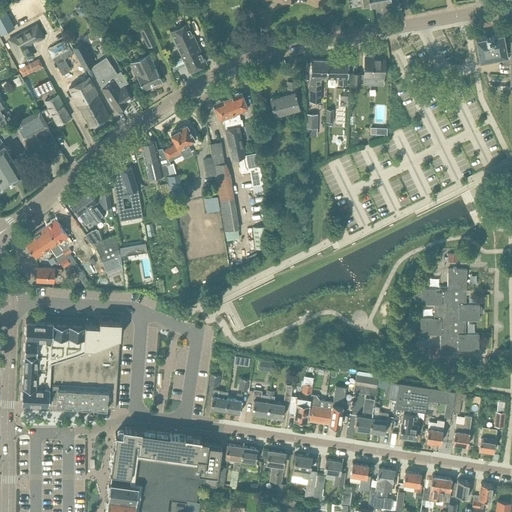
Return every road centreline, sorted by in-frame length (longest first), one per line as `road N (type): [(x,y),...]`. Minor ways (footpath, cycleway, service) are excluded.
road 1 (tertiary): [(0,237),(136,123),(242,60),(511,5)]
road 2 (residential): [(511,473),(183,422)]
road 3 (residential): [(141,312),(195,338),(183,422)]
road 4 (residential): [(9,305),(141,312)]
road 5 (secondary): [(7,431),(9,305)]
